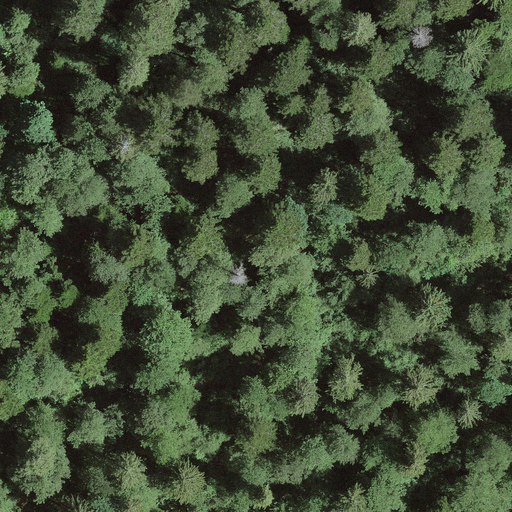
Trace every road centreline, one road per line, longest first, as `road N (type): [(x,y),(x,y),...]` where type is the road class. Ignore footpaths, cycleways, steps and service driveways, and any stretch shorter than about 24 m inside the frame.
road 1 (track): [(0,417),(162,375),(511,240)]
road 2 (track): [(0,205),(34,71),(69,0)]
